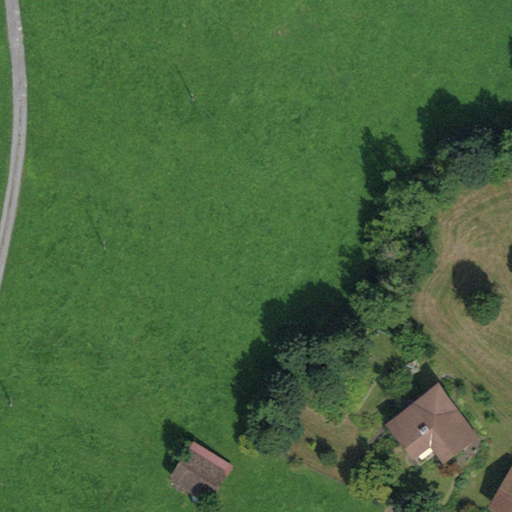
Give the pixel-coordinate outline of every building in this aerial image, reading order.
[(469,443),(467,440),(471,437),(437,393),(394,427),(397,432),(394,434),(408,451),(411,449),(425,437),(430,444),(442,459),(449,453),(456,448),(460,453),(469,443)] [(411,449),(416,455),(430,444),(425,437),(411,449)] [(197,446),(174,479),(208,501),(230,468),(197,446)] [(449,453),(453,458),(460,453),(456,448),(449,453)] [(511,511),(511,473),(493,507),(501,511),(511,511)]
